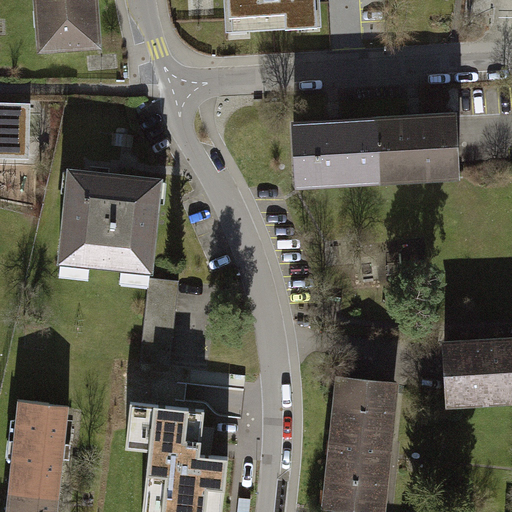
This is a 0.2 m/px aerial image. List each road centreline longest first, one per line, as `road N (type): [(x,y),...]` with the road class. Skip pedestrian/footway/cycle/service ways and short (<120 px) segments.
road 1 (residential): [(168,82),(262,293),(279,448),(272,511)]
road 2 (residential): [(168,82),(511,54)]
